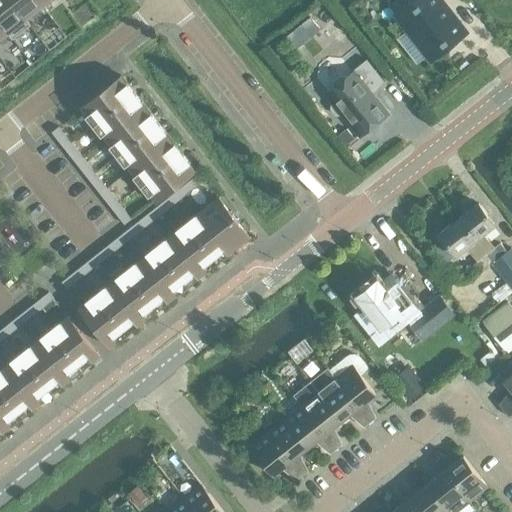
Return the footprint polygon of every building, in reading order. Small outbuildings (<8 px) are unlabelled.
[(0,0),(0,22),(13,39),(30,25),(9,0),(0,0)] [(41,4),(37,0),(9,0),(30,25),(31,24),(25,17),(41,4)] [(440,0),(417,0),(397,16),(430,58),(464,31),(440,0)] [(0,36),(6,32),(12,39),(13,39),(0,22),(0,36)] [(367,58),(327,91),(333,98),(332,108),(336,113),(345,114),(361,135),(387,114),(369,91),(384,80),(367,58)] [(147,107),(122,76),(82,108),(106,139),(147,107)] [(106,139),(130,169),(171,137),(147,107),(106,139)] [(51,132),(58,140),(65,135),(58,126),(51,132)] [(346,128),(338,135),(346,145),(354,138),(346,128)] [(58,140),(64,148),(71,142),(65,135),(58,140)] [(171,137),(130,169),(155,200),(195,168),(171,137)] [(64,148),(70,155),(77,150),(71,142),(64,148)] [(70,155),(76,163),(83,157),(77,150),(70,155)] [(76,163),(82,170),(89,165),(83,157),(76,163)] [(82,170),(88,178),(95,172),(89,165),(82,170)] [(88,178),(94,185),(101,180),(95,172),(88,178)] [(183,185),(188,192),(205,180),(199,173),(183,185)] [(94,185),(100,193),(107,187),(101,180),(94,185)] [(188,192),(183,185),(175,191),(181,198),(188,192)] [(100,193),(106,200),(113,195),(107,187),(100,193)] [(181,198),(175,191),(168,197),(173,204),(181,198)] [(106,200),(112,208),(119,202),(113,195),(106,200)] [(201,209),(234,250),(250,237),(217,196),(201,209)] [(173,204),(168,197),(160,203),(166,210),(173,204)] [(125,210),(119,202),(112,208),(118,216),(125,210)] [(153,209),(158,216),(166,210),(160,203),(153,209)] [(478,203),(459,218),(493,262),(491,263),(511,289),(511,247),(511,246),(506,249),(500,242),(495,247),(485,234),(496,225),(478,203)] [(145,215),(151,222),(158,216),(153,209),(145,215)] [(201,209),(171,233),(203,273),(234,250),(201,209)] [(131,219),(125,210),(118,216),(124,224),(131,219)] [(138,221),(143,228),(151,222),(145,215),(138,221)] [(493,262),(459,218),(439,233),(457,256),(467,248),(477,261),(473,264),(480,272),(491,263),(493,262)] [(143,228),(138,221),(130,227),(136,234),(143,228)] [(123,233),(128,240),(136,234),(130,227),(123,233)] [(123,233),(115,239),(121,246),(128,240),(123,233)] [(203,273),(171,233),(141,256),(173,297),(203,273)] [(121,246),(115,239),(108,245),(113,252),(121,246)] [(100,251),(106,258),(113,252),(108,245),(100,251)] [(93,257),(98,264),(106,258),(100,251),(93,257)] [(173,297),(141,256),(111,280),(143,321),(173,297)] [(85,263),(91,270),(98,264),(93,257),(85,263)] [(85,263),(77,269),(83,276),(91,270),(85,263)] [(83,276),(77,269),(70,275),(75,282),(83,276)] [(61,281),(67,288),(75,282),(70,275),(61,281)] [(143,321),(111,280),(80,305),(112,346),(143,321)] [(379,343),(407,321),(422,341),(456,314),(454,312),(441,295),(440,293),(419,310),(395,280),(384,288),(379,282),(359,298),(367,307),(357,315),(379,343)] [(40,298),(45,305),(54,298),(49,292),(40,298)] [(45,305),(40,298),(32,304),(38,311),(45,305)] [(508,353),(511,350),(511,306),(508,301),(482,321),(508,353)] [(25,310),(30,317),(38,311),(32,304),(25,310)] [(25,310),(17,316),(23,323),(30,317),(25,310)] [(67,315),(36,340),(68,380),(99,356),(67,315)] [(10,322),(15,329),(23,323),(17,316),(10,322)] [(2,328),(8,335),(15,329),(10,322),(2,328)] [(68,380),(36,340),(6,363),(38,404),(68,380)] [(328,371),(369,422),(374,418),(363,404),(375,394),(370,388),(361,377),(369,370),(359,358),(358,357),(356,356),(354,355),(352,355),(349,355),(347,356),(328,371)] [(504,410),(511,403),(511,359),(509,362),(511,366),(511,374),(504,381),(511,391),(511,394),(499,404),(504,410)] [(6,363),(0,367),(0,418),(8,428),(38,404),(6,363)] [(318,392),(341,421),(352,412),(363,426),(369,422),(328,371),(326,369),(310,382),(318,392)] [(370,370),(369,370),(361,377),(370,388),(379,381),(370,370)] [(426,386),(414,371),(398,383),(410,399),(426,386)] [(293,396),(301,406),(335,449),(341,444),(329,430),(341,421),(318,392),(310,382),(293,396)] [(330,453),(335,449),(301,406),(284,419),(307,448),(318,439),(330,453)] [(296,457),(307,448),(284,419),(267,432),(301,476),(307,471),(296,457)] [(296,480),(301,476),(267,432),(249,446),(272,476),(285,466),(296,480)] [(444,471),(469,502),(488,487),(463,456),(444,471)] [(447,511),(456,511),(469,502),(444,471),(426,485),(447,511)] [(137,485),(127,493),(137,505),(147,497),(137,485)] [(183,499),(194,511),(222,511),(201,485),(183,499)] [(418,511),(447,511),(426,485),(409,499),(418,511)] [(166,511),(194,511),(183,499),(166,511)] [(418,511),(409,499),(392,511),(418,511)]
